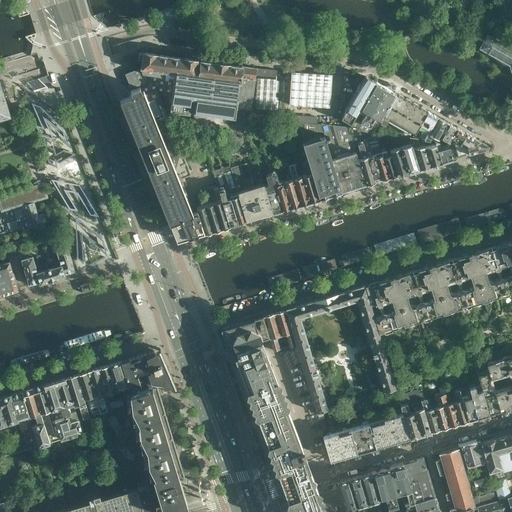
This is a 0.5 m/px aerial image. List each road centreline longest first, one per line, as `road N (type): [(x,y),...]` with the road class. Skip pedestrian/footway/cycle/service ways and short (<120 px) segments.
road 1 (residential): [(497,154),(162,254)]
road 2 (residential): [(189,327),(511,232)]
road 3 (primary): [(47,0),(144,259)]
road 4 (primary): [(162,254),(66,0)]
road 5 (residential): [(511,419),(328,473)]
road 6 (primary): [(249,496),(189,327)]
road 7 (residential): [(0,387),(170,334)]
road 8 (primary): [(170,334),(233,500)]
road 9 (residential): [(0,304),(144,259)]
road 10 (residential): [(497,154),(480,129),(383,71)]
